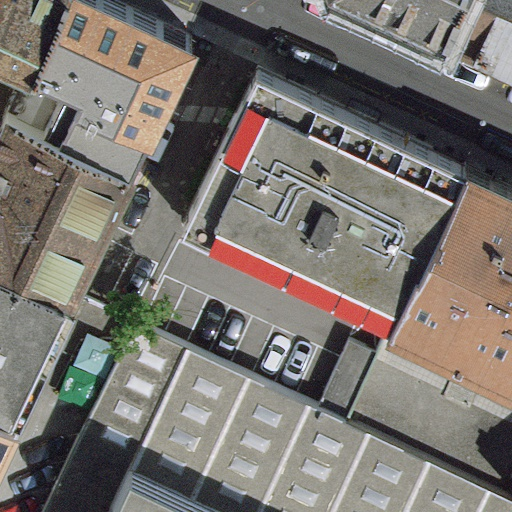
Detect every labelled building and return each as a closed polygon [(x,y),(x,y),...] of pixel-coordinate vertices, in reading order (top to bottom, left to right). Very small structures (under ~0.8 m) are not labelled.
[(0,0),(0,48),(29,62),(31,57),(59,0),(0,0)] [(133,0),(59,0),(31,57),(83,81),(77,93),(150,126),(157,130),(204,33),(145,5),(133,0)] [(444,34),(459,0),(370,0),(393,11),(444,34)] [(511,0),(459,0),(444,34),(511,63),(511,0)] [(10,104),(132,161),(150,126),(77,93),(83,81),(31,57),(29,62),(10,104)] [(392,318),(467,159),(259,63),(182,225),(392,318)] [(0,256),(71,289),(77,292),(111,224),(140,165),(132,161),(10,104),(0,125),(0,256)] [(511,179),(467,159),(392,318),(511,372),(511,179)] [(0,398),(15,406),(42,351),(71,289),(0,256),(0,398)] [(511,372),(392,318),(349,416),(511,490),(511,372)] [(110,511),(133,463),(188,343),(138,320),(45,511),(110,511)] [(511,511),(511,490),(349,416),(188,343),(133,463),(239,511),(511,511)] [(0,465),(26,411),(15,406),(0,398),(0,465)] [(239,511),(133,463),(110,511),(239,511)]
